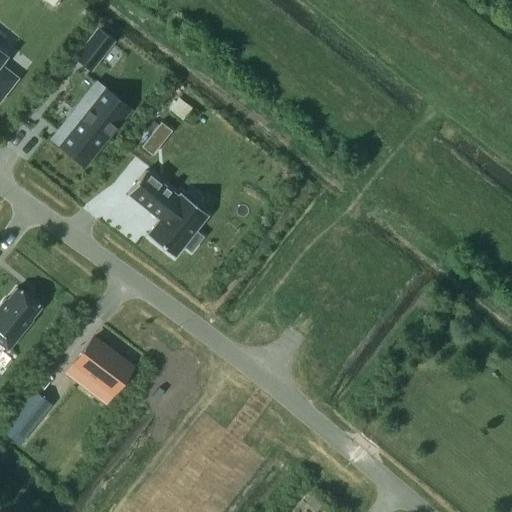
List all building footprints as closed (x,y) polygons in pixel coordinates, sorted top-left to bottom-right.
[(98,29),(76,58),(90,69),(113,40),(98,29)] [(105,89),(61,145),(86,164),(130,109),(105,89)] [(152,154),(160,144),(150,136),(142,146),(152,154)] [(217,247),(209,242),(223,225),(195,203),(193,206),(160,180),(142,204),(174,230),(161,246),(189,268),(198,256),(205,262),(217,247)] [(31,318),(40,307),(16,287),(7,299),(5,298),(0,304),(0,341),(9,348),(32,320),(31,318)] [(110,394),(131,366),(93,337),(71,365),(110,394)] [(438,374),(409,413),(462,454),(487,423),(446,391),(451,384),(438,374)] [(61,402),(88,423),(97,412),(69,391),(61,402)] [(37,419),(20,405),(12,415),(28,428),(37,419)] [(73,443),(82,431),(55,409),(46,421),(73,443)] [(313,496),(308,503),(318,511),(323,504),(313,496)]
